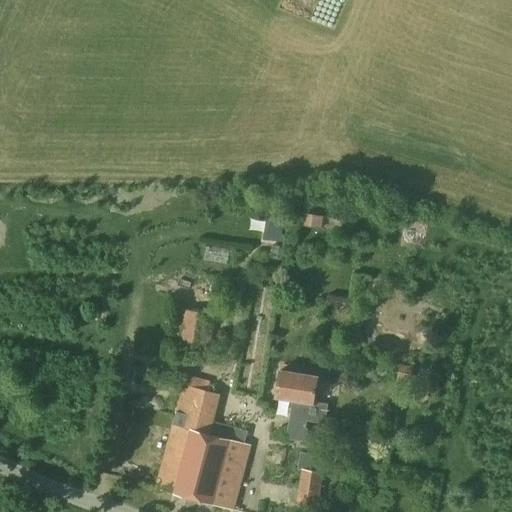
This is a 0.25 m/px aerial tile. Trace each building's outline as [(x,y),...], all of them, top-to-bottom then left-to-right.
[(323,227),(326,215),(306,211),(304,223),(323,227)] [(268,238),(284,240),(286,218),(270,216),(268,238)] [(208,244),(208,259),(229,260),(229,245),(208,244)] [(212,350),(216,313),(181,308),(176,346),(212,350)] [(276,398),(293,401),(287,438),(307,442),(309,428),(306,428),(307,420),(326,423),(329,404),(314,402),(318,376),(281,370),(276,398)] [(230,423),(215,420),(221,394),(183,384),(173,423),(172,423),(155,489),(235,511),(253,445),(246,443),(249,431),(229,427),(230,423)] [(305,471),(300,507),(318,509),(324,474),(305,471)]
